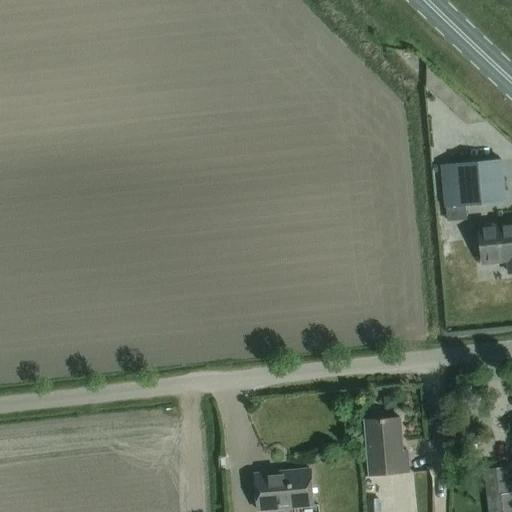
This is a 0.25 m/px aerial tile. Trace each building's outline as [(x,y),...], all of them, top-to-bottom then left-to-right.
[(505,200),(501,159),(441,166),(447,221),(467,219),(465,204),(505,200)] [(509,272),(511,271),(511,223),(479,227),(482,263),(507,260),(509,272)] [(365,419),(366,439),(370,476),(408,472),(406,449),(402,449),(399,416),(365,419)] [(488,511),(511,511),(511,482),(510,466),(483,469),(488,511)] [(313,505),(312,489),(310,469),(254,474),(258,510),(313,505)] [(380,511),(381,499),(366,499),(366,511),(380,511)]
